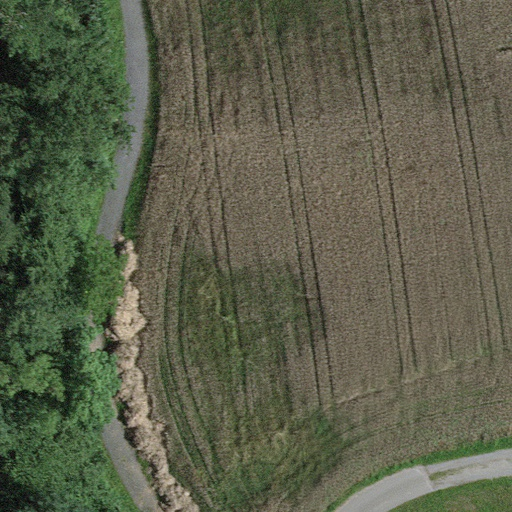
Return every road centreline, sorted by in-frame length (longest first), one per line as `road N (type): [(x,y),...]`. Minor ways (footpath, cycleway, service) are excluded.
road 1 (track): [(126,0),(133,132),(96,270),(90,350),(101,423),(158,511)]
road 2 (track): [(511,463),(372,489),(356,511)]
